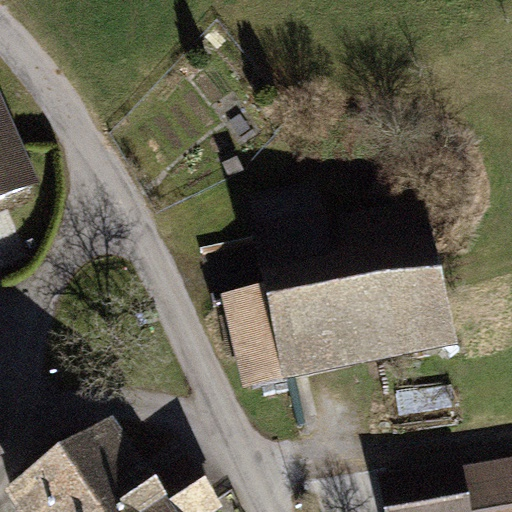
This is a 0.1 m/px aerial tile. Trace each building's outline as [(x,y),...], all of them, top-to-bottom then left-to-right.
[(0,122),(0,197),(28,186),(0,122)] [(266,292),(233,299),(252,387),(286,380),(282,361),(442,327),(421,226),(329,245),(319,198),(249,212),(266,292)] [(58,465),(89,511),(207,511),(216,507),(190,468),(146,497),(104,434),(58,465)] [(89,511),(58,465),(13,494),(24,511),(89,511)] [(464,511),(457,469),(387,482),(392,511),(464,511)]
